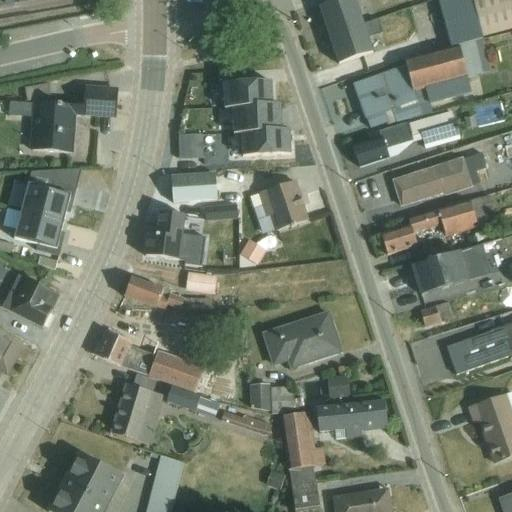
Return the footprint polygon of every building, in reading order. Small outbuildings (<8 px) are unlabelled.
[(329,38),(364,26),(354,0),(350,0),(319,9),(329,38)] [(511,0),(437,0),(451,50),(459,49),(483,42),(481,36),(511,27),(511,0)] [(364,26),(329,38),(339,67),(373,55),(364,26)] [(459,49),(467,79),(492,73),(483,42),(459,49)] [(413,94),(467,79),(459,49),(451,50),(405,62),(406,69),(413,94)] [(413,94),(406,69),(354,88),(366,120),(370,130),(383,125),(386,126),(432,115),(430,107),(471,96),(467,79),(413,94)] [(282,95),(277,77),(210,96),(215,113),(282,95)] [(116,119),(118,93),(85,91),(84,109),(10,103),(9,117),(35,119),(32,153),(74,156),(76,118),(116,119)] [(481,123),(505,121),(503,101),(480,103),(481,123)] [(420,121),(420,123),(408,126),(407,124),(379,132),(381,140),(354,149),(360,169),(399,157),(413,144),(422,141),(425,151),(461,142),(453,112),(420,121)] [(243,147),(246,169),(257,167),(253,146),(243,147)] [(476,173),(486,170),(482,155),(393,183),(394,184),(401,207),(401,208),(444,196),(445,199),(472,190),(472,188),(480,186),(476,173)] [(54,186),(77,191),(82,172),(31,174),(28,186),(15,183),(8,208),(22,212),(29,186),(52,192),(54,186)] [(173,206),(217,202),(215,177),(171,180),(173,206)] [(262,237),(275,233),(276,234),(308,223),(295,184),(259,196),(250,199),(262,237)] [(29,186),(22,212),(21,214),(64,225),(66,215),(70,216),(77,191),(54,186),(52,192),(29,186)] [(490,198),(407,221),(409,228),(381,236),(388,258),(417,248),(413,236),(441,227),(445,240),(478,231),(477,227),(497,222),(490,198)] [(237,208),(203,210),(204,223),(238,221),(237,208)] [(64,225),(21,214),(14,240),(38,247),(37,252),(59,259),(65,236),(61,234),(64,225)] [(149,236),(146,259),(185,264),(185,267),(202,269),(205,240),(182,237),(185,218),(160,215),(157,237),(149,236)] [(256,267),(265,252),(250,242),(240,257),(256,267)] [(481,249),(413,268),(421,298),(489,277),(481,249)] [(59,298),(27,283),(5,272),(8,268),(0,264),(0,292),(9,297),(1,312),(42,330),(51,311),(52,312),(59,298)] [(188,275),(185,294),(214,298),(217,279),(188,275)] [(157,311),(157,309),(165,313),(168,308),(181,313),(181,312),(198,312),(198,311),(212,311),(212,301),(185,301),(170,296),(168,301),(161,298),(164,292),(131,280),(125,299),(157,311)] [(420,313),(425,329),(453,321),(448,305),(420,313)] [(272,369),(288,364),(290,370),(340,354),(328,316),(262,337),(272,369)] [(511,326),(446,350),(456,377),(509,359),(510,361),(511,360),(511,326)] [(131,345),(131,346),(106,334),(95,358),(122,370),(149,380),(172,388),(201,397),(209,400),(217,377),(203,372),(205,368),(159,353),(158,355),(131,345)] [(0,371),(6,375),(21,350),(2,339),(0,335),(0,371)] [(351,398),(349,378),(327,380),(329,401),(351,398)] [(111,436),(148,448),(163,398),(126,386),(111,436)] [(271,415),(270,387),(250,387),(250,411),(271,415)] [(200,399),(201,397),(172,388),(166,404),(195,414),(195,413),(215,420),(220,406),(200,399)] [(271,390),(272,417),(295,416),(293,389),(271,390)] [(494,465),(511,459),(511,395),(469,411),(474,426),(480,424),(494,465)] [(337,442),(362,439),(362,434),(361,430),(387,427),(384,403),(316,411),(319,434),(335,432),(337,442)] [(272,427),(244,418),(244,421),(224,414),(221,424),(268,440),(272,427)] [(291,488),(315,484),(313,469),(325,467),(323,450),(313,452),(308,415),(280,419),(288,472),(289,472),(291,488)] [(79,456),(50,511),(106,511),(123,480),(79,456)] [(171,511),(183,465),(161,458),(147,511),(171,511)] [(280,493),(285,477),(271,472),(265,487),(280,493)] [(319,511),(315,484),(291,488),(294,511),(319,511)] [(334,511),(391,511),(388,491),(333,500),(334,511)] [(511,511),(511,497),(499,502),(500,503),(503,511),(511,511)]
